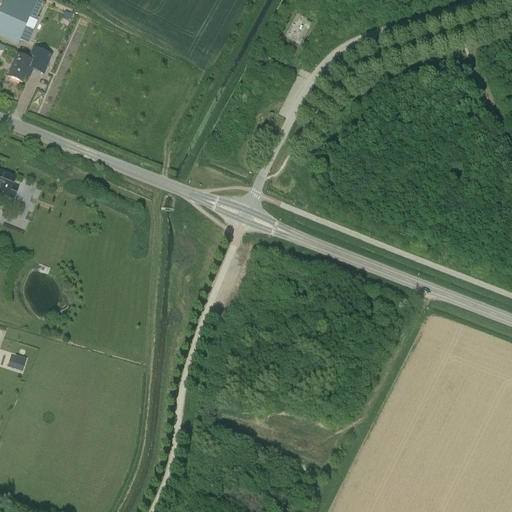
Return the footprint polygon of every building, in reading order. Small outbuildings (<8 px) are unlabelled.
[(36,0),(3,0),(0,8),(0,37),(18,45),(19,41),(28,45),(33,32),(25,29),(30,16),(35,19),(38,14),(41,15),(45,4),(36,0)] [(282,38),(299,47),(313,20),(296,11),(282,38)] [(35,63),(17,55),(7,78),(22,84),(24,77),(29,79),(35,63)] [(0,195),(13,201),(18,188),(12,186),(14,179),(0,173),(0,195)] [(15,356),(11,369),(22,373),(26,360),(15,356)]
